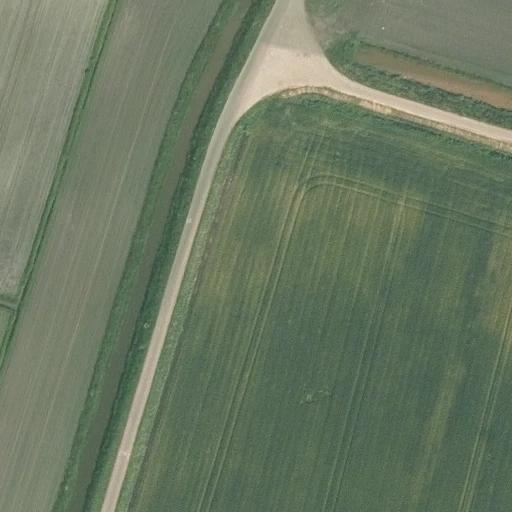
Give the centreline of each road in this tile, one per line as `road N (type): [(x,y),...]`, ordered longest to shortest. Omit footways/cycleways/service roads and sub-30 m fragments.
road 1 (unclassified): [(106,511),(204,177),(258,54)]
road 2 (unclassified): [(258,54),(511,137)]
